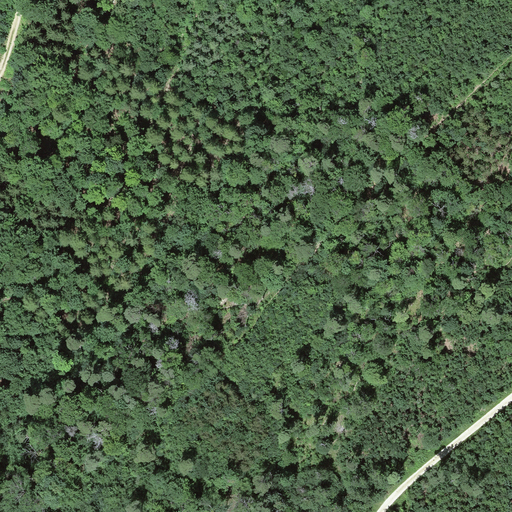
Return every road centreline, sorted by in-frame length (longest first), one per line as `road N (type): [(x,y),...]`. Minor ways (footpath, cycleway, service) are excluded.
road 1 (track): [(51,511),(511,57)]
road 2 (track): [(511,395),(379,511)]
